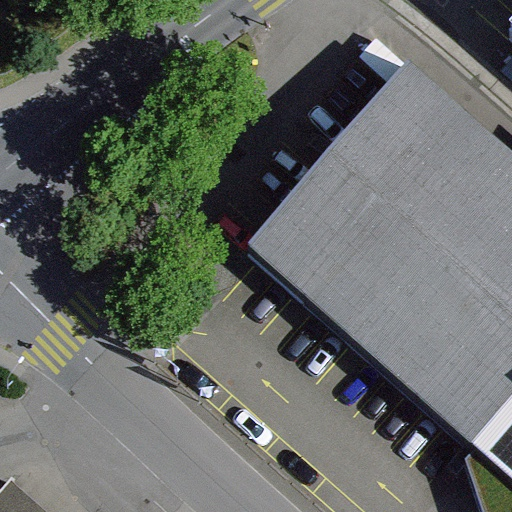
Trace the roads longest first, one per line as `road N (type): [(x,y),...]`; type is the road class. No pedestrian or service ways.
road 1 (unclassified): [(0,272),(257,511)]
road 2 (unclassified): [(230,0),(0,178)]
